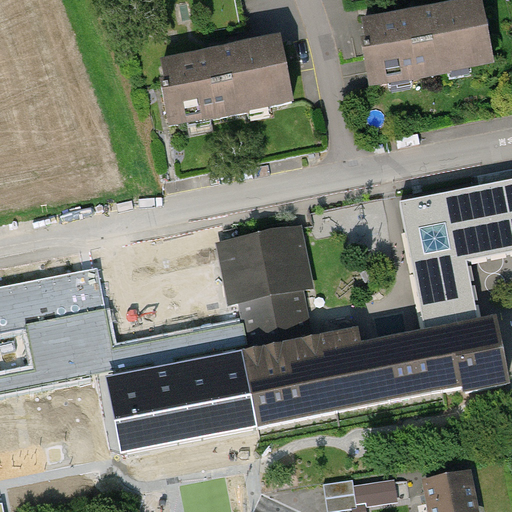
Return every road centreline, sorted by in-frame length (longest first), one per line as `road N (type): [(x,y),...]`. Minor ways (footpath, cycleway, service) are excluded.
road 1 (residential): [(0,248),(351,178)]
road 2 (residential): [(351,178),(307,0)]
road 3 (residential): [(351,178),(511,148)]
